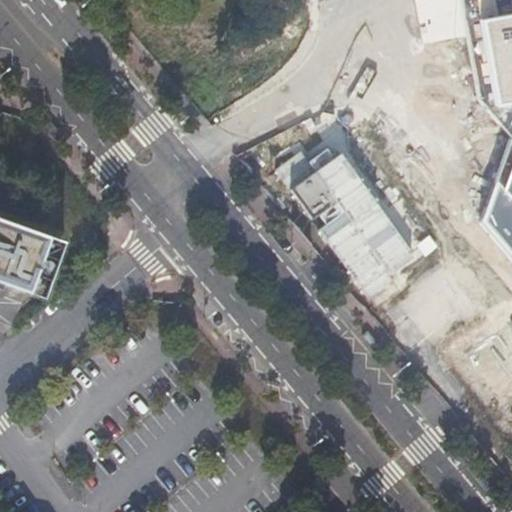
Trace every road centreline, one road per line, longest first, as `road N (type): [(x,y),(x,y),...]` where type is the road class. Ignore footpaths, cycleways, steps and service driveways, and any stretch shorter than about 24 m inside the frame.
road 1 (tertiary): [(475,511),(40,0)]
road 2 (tertiary): [(173,226),(412,511)]
road 3 (tertiary): [(0,27),(173,226)]
road 4 (unclassified): [(0,373),(173,226)]
